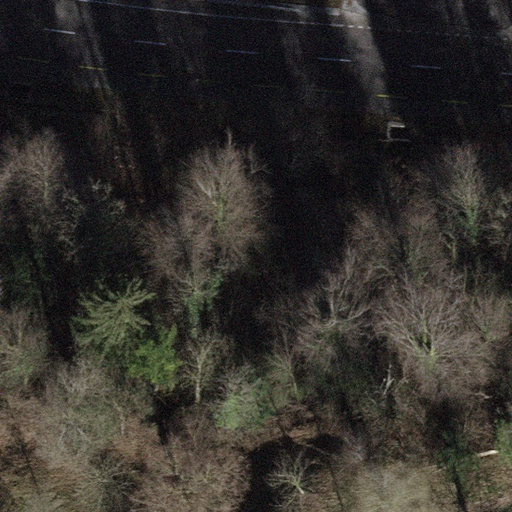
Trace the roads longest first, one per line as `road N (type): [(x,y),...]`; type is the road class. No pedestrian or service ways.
road 1 (tertiary): [(511,94),(0,33)]
road 2 (track): [(315,76),(424,0)]
